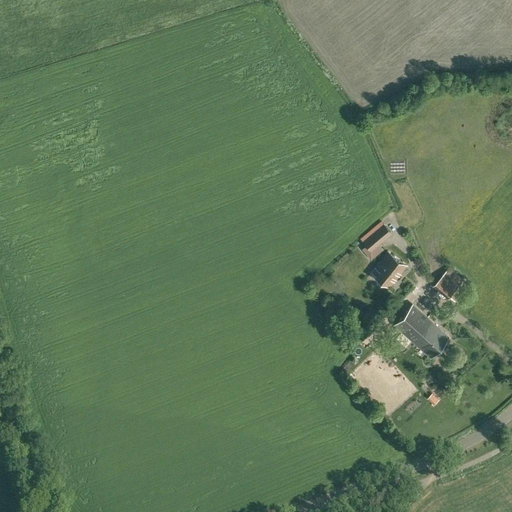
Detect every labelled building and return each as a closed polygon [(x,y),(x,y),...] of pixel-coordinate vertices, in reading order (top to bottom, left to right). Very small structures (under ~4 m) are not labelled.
[(412,220),(421,216),(419,212),(410,216),(412,220)] [(363,241),(370,250),(391,232),(383,223),(363,241)] [(389,287),(407,265),(387,250),(370,272),(389,287)] [(447,298),(464,279),(449,266),(432,284),(447,298)] [(448,336),(412,303),(394,323),(431,356),(448,336)] [(352,317),(356,313),(352,307),(347,310),(352,317)] [(429,396),(435,402),(439,399),(432,392),(429,396)]
